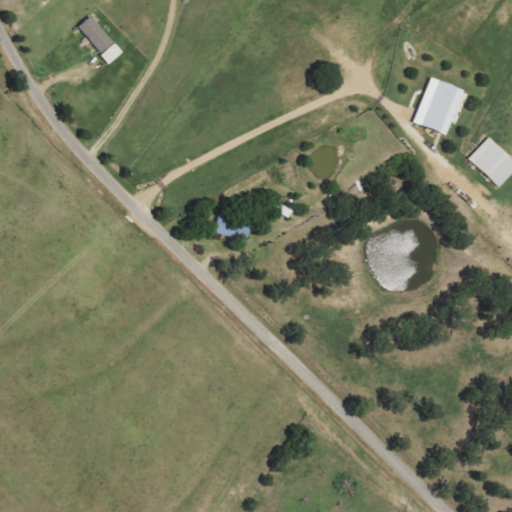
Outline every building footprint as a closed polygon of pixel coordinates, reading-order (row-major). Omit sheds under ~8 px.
[(100,53),(113,42),(90,16),(77,27),(100,53)] [(122,53),(114,43),(100,56),(108,65),(122,53)] [(413,124),(447,135),(463,90),(429,78),(413,124)] [(469,159),(499,188),(511,174),(511,160),(488,138),(469,159)] [(290,218),(293,210),(276,203),(272,211),(290,218)] [(213,232),(245,243),(251,226),(219,215),(213,232)]
